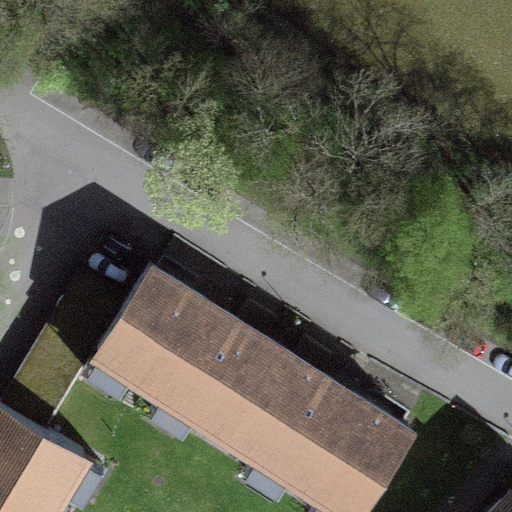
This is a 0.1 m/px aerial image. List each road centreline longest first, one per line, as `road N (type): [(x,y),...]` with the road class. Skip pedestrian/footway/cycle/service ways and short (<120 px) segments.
road 1 (residential): [(106,146),(511,393)]
road 2 (residential): [(0,312),(106,146)]
